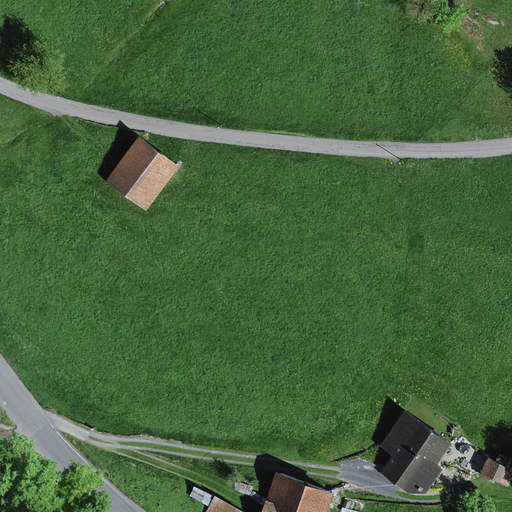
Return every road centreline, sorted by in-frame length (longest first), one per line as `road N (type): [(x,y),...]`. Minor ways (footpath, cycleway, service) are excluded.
road 1 (residential): [(511,146),(404,151),(185,131),(88,114),(0,84)]
road 2 (track): [(33,426),(53,420),(123,445),(332,471)]
road 3 (tertiary): [(0,380),(35,430),(118,511)]
